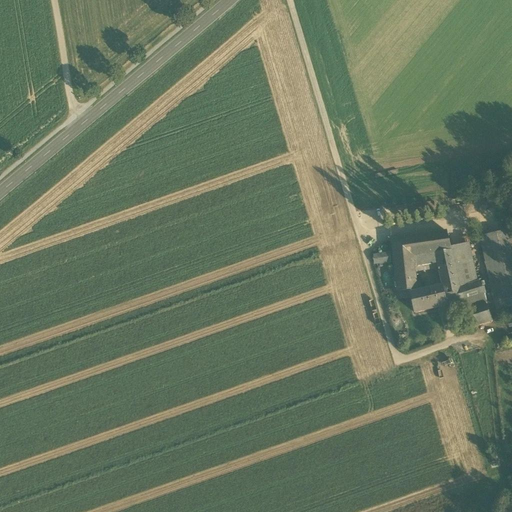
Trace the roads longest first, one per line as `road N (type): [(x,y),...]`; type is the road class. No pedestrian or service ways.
road 1 (unclassified): [(486,333),(397,362),(290,0)]
road 2 (secondary): [(0,188),(222,0)]
road 3 (track): [(493,511),(503,473),(486,333)]
road 4 (track): [(76,122),(53,0)]
